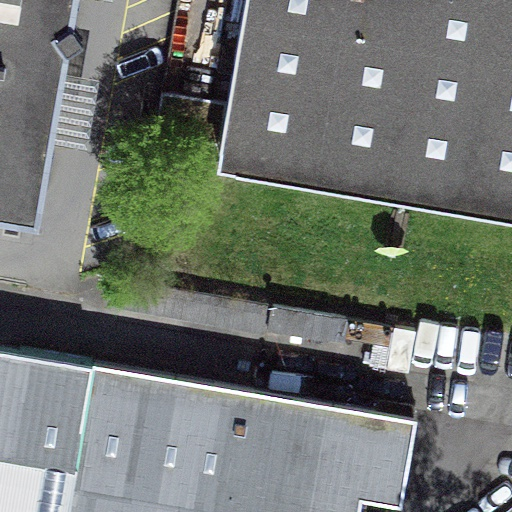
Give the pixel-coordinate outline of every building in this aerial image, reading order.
[(70,20),(73,0),(0,0),(0,204),(38,211),(70,20)] [(511,0),(244,0),(227,101),(219,145),(215,164),(511,218),(511,0)] [(219,145),(227,101),(161,89),(153,133),(219,145)] [(0,511),(63,511),(89,365),(0,349),(0,511)] [(398,509),(415,421),(89,365),(63,511),(357,511),(359,502),(398,509)]
